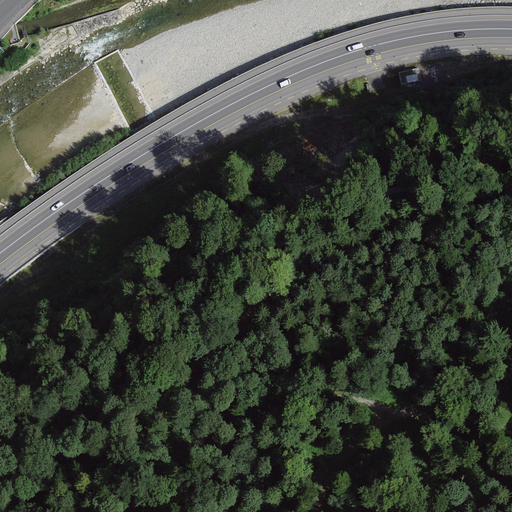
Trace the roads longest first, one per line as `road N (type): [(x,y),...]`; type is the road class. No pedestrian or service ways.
road 1 (primary): [(0,258),(162,147),(302,75),(416,39),(511,32)]
road 2 (track): [(511,184),(482,195),(417,187),(386,197),(307,254),(191,368),(151,482)]
road 3 (track): [(398,415),(353,402),(283,401),(212,432),(151,482)]
road 4 (track): [(316,511),(327,482),(398,415),(511,430)]
